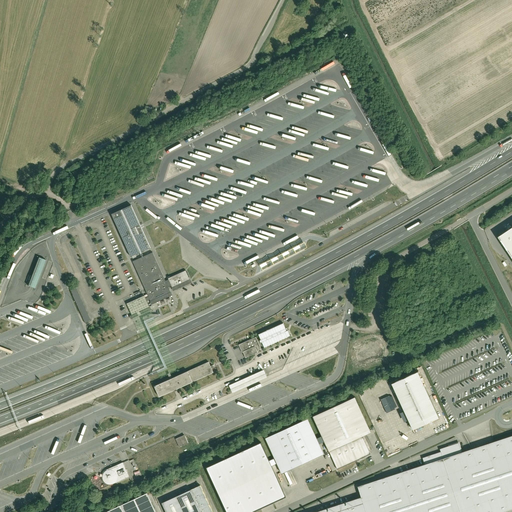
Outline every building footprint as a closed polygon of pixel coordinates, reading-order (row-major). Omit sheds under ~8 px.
[(295,85),(309,78),(307,74),(304,76),(303,74),(292,80),(295,85)] [(227,113),(229,120),(242,114),(240,108),(227,113)] [(187,137),(189,141),(199,136),(197,132),(187,137)] [(170,145),(173,149),(182,145),(180,141),(170,145)] [(253,161),(254,164),(270,157),(269,154),(253,161)] [(150,248),(131,205),(111,214),(131,257),(139,253),(142,252),(150,248)] [(511,229),(499,238),(511,257),(511,229)] [(141,255),(141,257),(133,261),(148,296),(150,300),(150,301),(159,297),(161,296),(170,292),(168,287),(171,286),(172,287),(190,279),(186,270),(168,278),(168,279),(168,280),(165,281),(153,252),(144,256),(143,254),(142,252),(139,253),(141,255)] [(38,257),(28,286),(35,288),(46,260),(38,257)] [(241,265),(254,260),(252,257),(240,262),(241,265)] [(90,320),(75,287),(70,290),(84,323),(90,320)] [(144,295),(127,303),(132,315),(149,307),(147,301),(150,300),(148,296),(145,298),(144,295)] [(278,326),(258,335),(261,341),(260,341),(261,343),(262,343),(264,348),(282,340),(279,335),(282,334),(281,331),(280,331),(278,326)] [(257,352),(261,350),(256,338),(238,345),(242,353),(243,353),(246,359),(258,353),(257,352)] [(176,378),(156,388),(161,398),(213,373),(208,363),(176,378)] [(229,386),(233,394),(267,378),(264,370),(229,386)] [(438,418),(417,372),(390,384),(411,430),(438,418)] [(370,433),(354,397),(312,417),(321,437),(324,442),(328,452),(362,436),(370,433)] [(308,421),(266,440),(275,459),(277,465),(282,475),(324,456),(318,444),(316,439),(308,421)] [(76,432),(71,430),(65,445),(69,447),(70,443),(74,445),(79,433),(81,434),(80,436),(85,437),(90,425),(86,423),(83,431),(77,429),(76,432)] [(425,465),(357,487),(361,497),(365,511),(506,511),(511,510),(511,435),(463,452),(444,458),(425,465)] [(188,444),(185,436),(176,440),(180,448),(188,444)] [(328,452),(337,470),(370,454),(362,436),(328,452)] [(442,452),(444,458),(463,452),(460,443),(441,449),(442,452)] [(35,460),(40,461),(45,446),(41,444),(35,460)] [(261,445),(206,469),(225,511),(254,511),(285,498),(271,467),(269,462),(261,445)] [(423,458),(425,465),(444,458),(442,452),(423,458)] [(14,469),(18,470),(22,457),(15,454),(10,470),(13,471),(14,469)] [(277,465),(275,459),(269,462),(271,467),(277,465)] [(6,461),(1,473),(5,475),(10,463),(6,461)] [(114,485),(129,478),(123,463),(104,471),(103,472),(102,473),(102,474),(100,475),(100,478),(102,478),(102,481),(104,484),(107,486),(111,486),(114,485)] [(212,511),(200,485),(192,488),(203,511),(200,511),(212,511)] [(192,488),(163,502),(168,511),(200,511),(203,511),(192,488)] [(157,511),(149,494),(123,505),(126,511),(157,511)] [(365,511),(361,497),(315,511),(365,511)]
